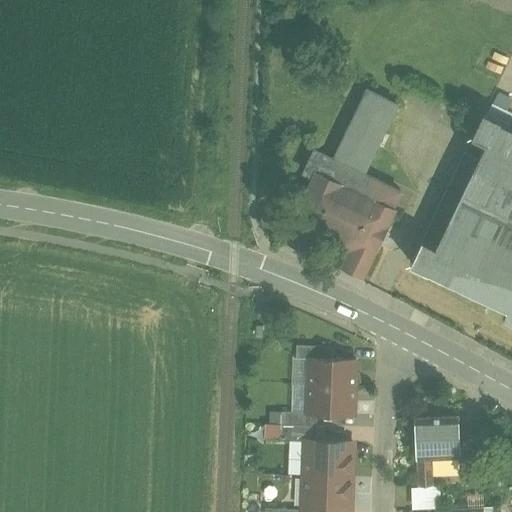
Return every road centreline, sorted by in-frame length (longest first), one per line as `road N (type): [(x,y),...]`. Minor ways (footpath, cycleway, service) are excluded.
road 1 (secondary): [(390,326),(218,254),(0,205)]
road 2 (residential): [(383,511),(390,326)]
road 3 (secondary): [(511,389),(390,326)]
